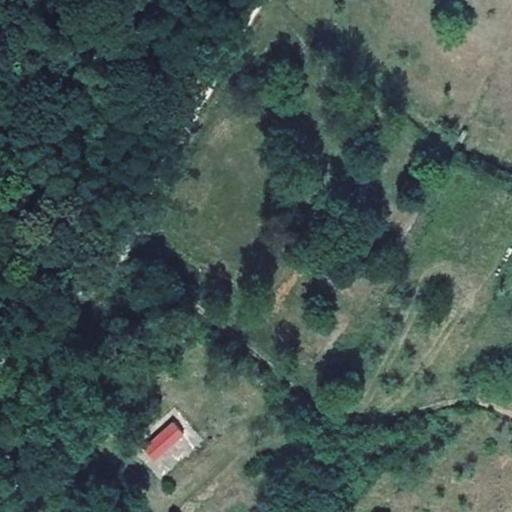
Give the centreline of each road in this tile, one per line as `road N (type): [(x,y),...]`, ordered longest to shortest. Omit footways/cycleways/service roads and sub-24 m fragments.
road 1 (track): [(0,371),(110,239),(261,0)]
road 2 (track): [(511,398),(314,394),(110,239)]
